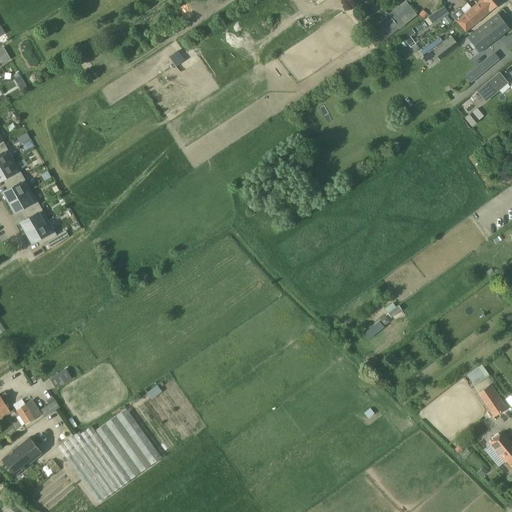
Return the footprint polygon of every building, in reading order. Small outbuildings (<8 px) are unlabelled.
[(479,0),(480,1),(489,11),(501,0),(479,0)] [(375,48),(400,28),(399,28),(415,15),(404,1),(364,33),(375,48)] [(489,11),(480,1),(465,13),(462,9),(459,8),(453,14),(453,16),(456,21),(465,31),(489,11)] [(403,33),(412,46),(418,42),(415,37),(445,17),(440,9),(403,33)] [(509,29),(497,13),(467,37),(479,53),(509,29)] [(452,36),(433,50),(440,60),(459,46),(452,36)] [(180,50),(170,56),(177,66),(187,60),(180,50)] [(472,70),(478,77),(488,68),(483,61),(472,70)] [(508,83),(499,72),(476,92),(485,102),(508,83)] [(478,107),(466,118),(474,126),(485,115),(478,107)] [(0,167),(14,160),(5,145),(0,147),(0,167)] [(8,183),(22,175),(14,160),(0,167),(0,181),(1,181),(1,180),(5,178),(8,183)] [(9,202),(31,190),(22,175),(8,183),(11,188),(7,191),(6,190),(2,192),(6,199),(7,198),(9,202)] [(25,213),(39,205),(31,190),(9,202),(11,207),(14,214),(18,211),(18,210),(22,208),(25,213)] [(26,233),(48,220),(39,205),(25,213),(28,218),(24,221),(23,220),(19,223),(23,229),(24,228),(26,233)] [(48,220),(26,233),(29,237),(28,237),(31,244),(35,241),(40,238),(43,244),(57,236),(48,220)] [(399,297),(390,304),(397,313),(406,307),(399,297)] [(386,315),(377,323),(381,328),(390,321),(386,315)] [(484,365),(468,373),(474,384),(490,376),(484,365)] [(50,378),(57,389),(75,378),(69,367),(50,378)] [(496,415),(507,408),(491,384),(480,392),(496,415)] [(148,393),(152,398),(163,391),(159,385),(148,393)] [(0,395),(0,417),(10,411),(0,395)] [(25,424),(42,414),(33,400),(16,410),(25,424)] [(161,457),(126,408),(95,431),(91,426),(80,433),(79,431),(58,446),(98,503),(130,480),(161,457)] [(511,442),(503,432),(489,444),(505,463),(507,461),(511,467),(511,442)] [(14,475),(41,453),(29,438),(2,459),(14,475)] [(55,473),(60,469),(53,459),(47,464),(55,473)] [(37,511),(15,493),(9,500),(1,509),(4,511),(37,511)]
